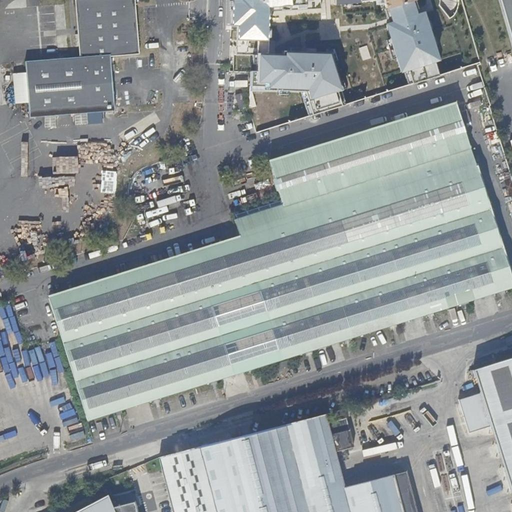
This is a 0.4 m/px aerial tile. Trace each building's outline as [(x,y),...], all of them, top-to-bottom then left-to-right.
[(24,61),(28,117),(115,110),(111,56),(137,54),(132,0),(78,0),(83,56),(79,57),(24,61)] [(83,56),(78,0),(74,0),(77,31),(79,57),(83,56)] [(136,0),(132,0),(137,54),(140,53),(136,0)] [(302,93),(309,116),(339,107),(335,93),(340,92),(328,54),(281,52),(281,55),(271,55),(272,42),(264,42),(265,27),(268,27),(268,12),(320,9),(320,5),(382,1),(385,11),(388,10),(392,24),(385,26),(389,39),(388,40),(394,60),(396,59),(400,73),(406,71),(410,84),(441,75),(423,15),(419,16),(413,0),(229,0),(229,26),(235,26),(233,73),(247,73),(246,87),(260,87),(260,91),(302,93)] [(511,0),(498,0),(511,49),(511,0)] [(365,47),(357,49),(360,61),(368,59),(365,47)] [(245,108),(241,94),(234,96),(239,110),(245,108)] [(62,335),(88,422),(114,414),(122,411),(154,401),(162,399),(211,383),(218,381),(249,371),(257,369),(306,354),(313,351),(345,341),(352,339),(390,327),(397,325),(426,316),(434,313),(461,305),(469,302),(498,293),(506,291),(511,288),(511,274),(477,164),(475,165),(457,105),(438,111),(439,114),(431,116),(430,113),(391,126),(392,129),(384,131),(383,128),(351,138),(352,141),(346,143),(345,140),(294,156),(295,159),(288,161),(287,158),(270,163),(275,177),(279,191),(284,206),(248,217),(249,220),(242,222),(241,219),(237,220),(238,223),(242,238),(192,254),(193,257),(186,260),(185,256),(157,265),(158,268),(151,271),(150,267),(84,288),(86,291),(78,294),(77,290),(51,298),(62,335)] [(61,384),(50,346),(31,351),(41,389),(61,384)] [(511,359),(477,371),(511,490),(511,359)] [(289,361),(274,366),(276,371),(291,367),(289,361)] [(322,414),(159,457),(164,482),(156,484),(162,508),(171,506),(172,511),(346,511),(340,488),(332,453),(329,441),(324,422),(322,414)] [(324,422),(329,441),(338,439),(341,451),(352,448),(344,417),(324,422)] [(329,441),(332,453),(341,451),(338,439),(329,441)] [(416,511),(406,472),(390,476),(399,511),(416,511)] [(399,511),(390,476),(340,488),(346,511),(399,511)] [(105,495),(111,511),(134,511),(133,507),(136,506),(132,489),(105,495)] [(111,511),(105,495),(72,511),(111,511)]
